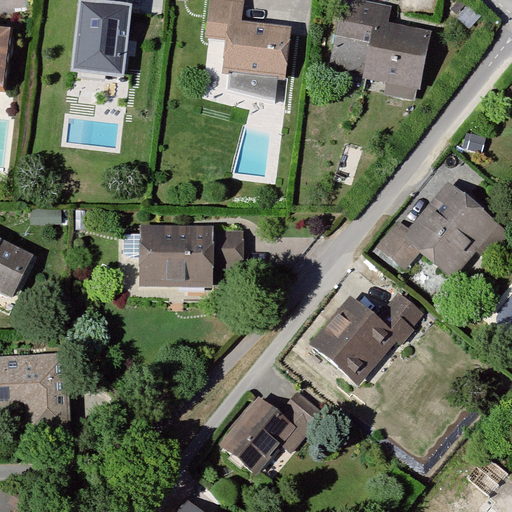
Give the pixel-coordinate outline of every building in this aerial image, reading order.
[(241,0),(210,0),(205,44),(224,46),(220,83),(285,91),(292,33),(239,27),(241,0)] [(390,4),(366,0),(341,0),(334,40),(365,46),(358,88),(423,99),(433,41),(385,33),(390,4)] [(131,17),(79,8),(67,80),(118,89),(131,17)] [(11,40),(0,38),(0,98),(2,99),(11,40)] [(496,223),(448,183),(401,238),(449,278),(496,223)] [(240,223),(139,223),(139,283),(240,283),(240,223)] [(0,237),(0,309),(11,314),(39,256),(0,237)] [(376,319),(349,294),(304,343),(354,388),(421,314),(398,294),(376,319)] [(48,357),(0,357),(0,419),(49,419),(48,357)] [(294,426),(257,394),(214,443),(252,475),(294,426)] [(468,476),(492,495),(511,471),(488,452),(468,476)] [(508,511),(488,495),(473,511),(508,511)] [(195,511),(185,503),(177,511),(195,511)]
